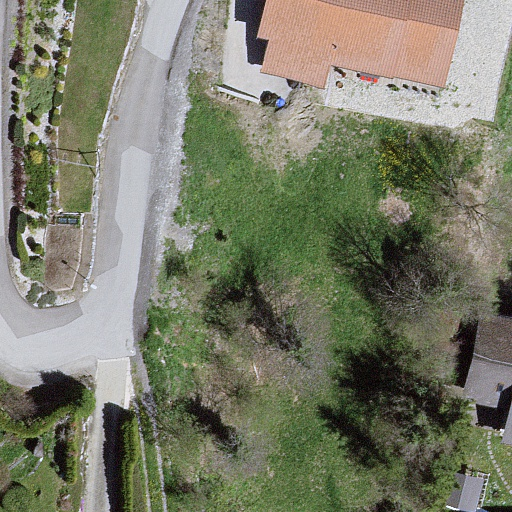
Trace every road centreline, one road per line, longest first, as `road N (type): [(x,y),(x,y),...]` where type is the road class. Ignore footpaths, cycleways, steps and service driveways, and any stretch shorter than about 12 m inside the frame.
road 1 (residential): [(163,0),(105,310),(47,345),(0,311)]
road 2 (unknown): [(105,310),(90,511)]
road 3 (residential): [(0,141),(16,0)]
